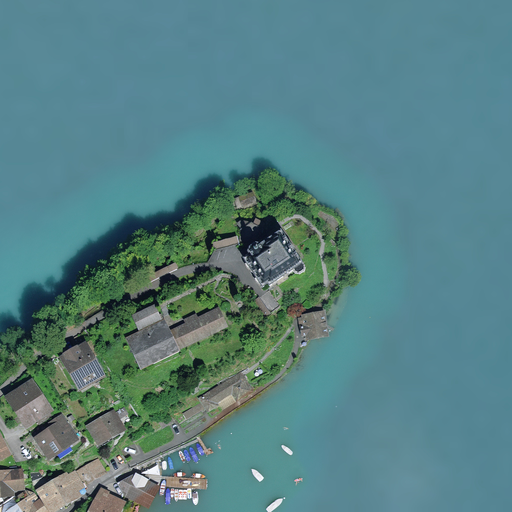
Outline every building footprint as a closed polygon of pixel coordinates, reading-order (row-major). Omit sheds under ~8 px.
[(240,198),(243,206),(255,201),(252,194),(240,198)] [(303,263),(301,263),(281,232),(259,247),(256,246),(250,250),(249,253),(251,256),(244,260),(263,288),(268,285),(269,287),(293,271),(295,275),(300,276),(305,273),(306,268),(303,263)] [(267,317),(280,308),(269,291),(255,301),(267,317)] [(133,318),(138,329),(160,319),(155,307),(133,318)] [(226,326),(218,310),(171,333),(178,349),(226,326)] [(327,337),(323,315),(299,319),(302,336),(306,335),(307,340),(327,337)] [(141,370),(180,352),(178,349),(171,333),(165,320),(126,339),(141,370)] [(85,344),(94,358),(99,354),(91,341),(85,344)] [(65,360),(81,386),(100,374),(85,349),(79,352),(78,350),(75,349),(66,355),(65,357),(66,359),(65,360)] [(239,374),(200,398),(212,416),(251,392),(239,374)] [(6,398),(26,429),(52,411),(32,380),(6,398)] [(99,447),(126,431),(114,410),(86,425),(99,447)] [(176,418),(179,423),(186,419),(182,414),(176,418)] [(51,455),(70,442),(67,437),(72,433),(62,417),(52,424),(54,428),(37,440),(43,449),(46,447),(51,455)] [(169,417),(160,425),(162,428),(172,422),(169,417)] [(141,434),(133,440),(134,442),(143,437),(141,434)] [(105,473),(98,461),(87,467),(94,478),(105,473)] [(77,496),(73,490),(94,478),(87,467),(74,473),(52,486),(63,504),(77,496)] [(0,495),(12,495),(11,490),(22,489),(20,472),(9,473),(9,471),(1,471),(1,474),(0,474),(0,495)] [(118,485),(124,495),(147,507),(158,488),(134,476),(118,485)] [(38,494),(48,511),(63,504),(52,486),(38,494)] [(94,501),(88,511),(117,511),(121,504),(111,499),(112,496),(108,495),(109,493),(101,489),(95,501),(94,501)] [(28,499),(25,494),(14,501),(18,508),(21,511),(44,511),(34,497),(31,499),(30,497),(28,499)] [(21,511),(18,508),(14,501),(3,508),(5,511),(21,511)]
